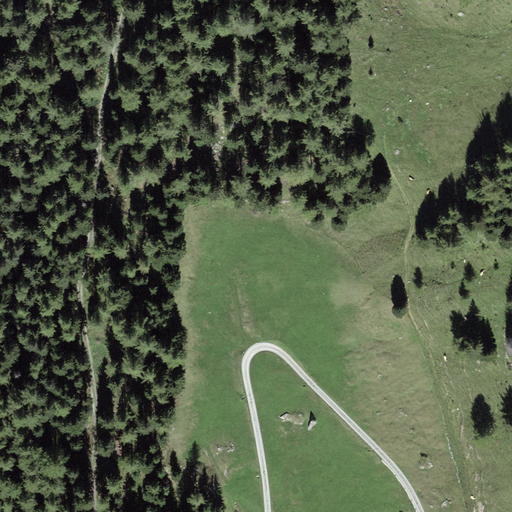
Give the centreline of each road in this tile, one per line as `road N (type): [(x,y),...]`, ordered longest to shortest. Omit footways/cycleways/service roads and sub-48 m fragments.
road 1 (track): [(269,511),(248,360),(271,349),(416,511)]
road 2 (track): [(94,164),(76,285),(97,511)]
road 3 (track): [(131,0),(94,164)]
